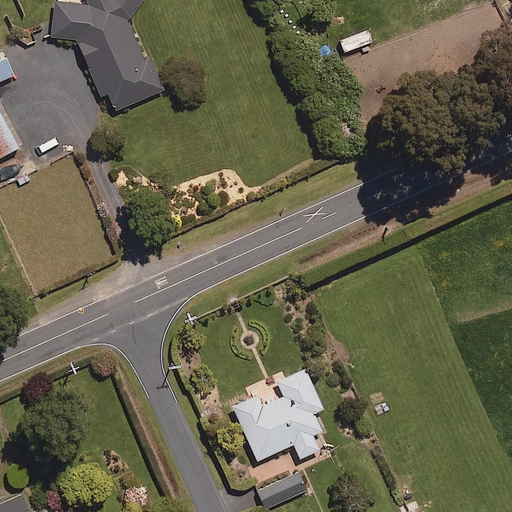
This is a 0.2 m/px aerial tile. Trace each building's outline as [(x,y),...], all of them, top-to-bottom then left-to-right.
[(139,0),(85,0),(85,2),(69,0),(52,0),(49,33),(75,36),(100,93),(107,90),(114,107),(163,86),(148,53),(142,55),(126,18),(139,0)] [(0,77),(13,72),(5,54),(0,56),(0,77)] [(0,152),(18,144),(0,109),(0,152)] [(322,405),(305,364),(230,396),(256,456),(293,440),(299,455),(318,446),(312,431),(321,427),(313,409),(322,405)] [(307,487),(299,470),(258,489),(265,506),(307,487)] [(29,511),(20,490),(0,499),(0,511),(29,511)]
